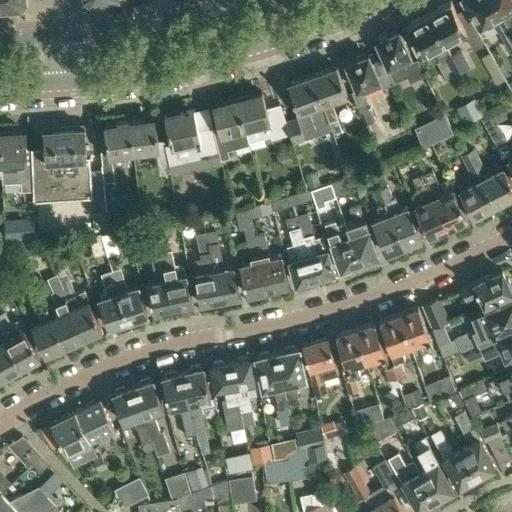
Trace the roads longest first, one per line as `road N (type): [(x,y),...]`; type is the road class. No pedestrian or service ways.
road 1 (residential): [(0,424),(110,367),(335,309),(511,240)]
road 2 (primary): [(69,85),(252,50),(382,0)]
road 3 (primary): [(255,0),(194,18),(63,34)]
